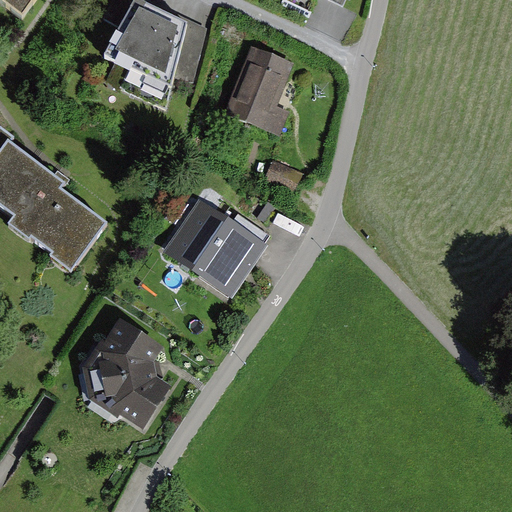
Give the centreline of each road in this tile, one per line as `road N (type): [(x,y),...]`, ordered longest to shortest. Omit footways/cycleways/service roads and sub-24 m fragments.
road 1 (residential): [(139,511),(323,224)]
road 2 (residential): [(381,0),(323,224)]
